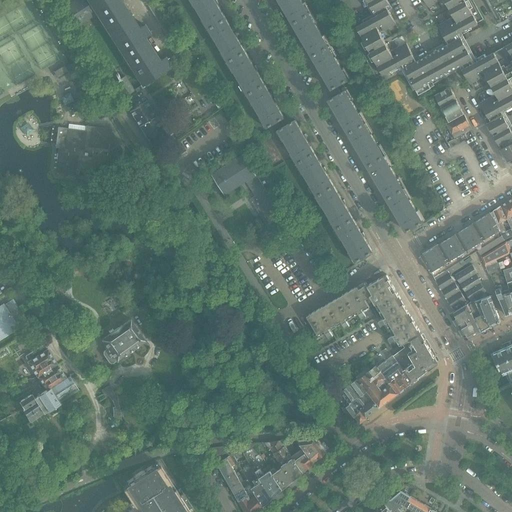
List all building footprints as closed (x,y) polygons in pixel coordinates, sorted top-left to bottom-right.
[(72,0),(65,5),(78,24),(96,13),(142,85),(171,66),(165,57),(159,61),(144,37),(150,33),(144,25),(139,28),(120,0),(72,0)] [(144,0),(182,59),(190,54),(155,0),(144,0)] [(192,0),(209,28),(226,19),(217,4),(219,3),(216,0),(215,0),(214,0),(192,0)] [(293,23),(309,14),(301,0),(278,0),(282,5),(280,6),(283,10),(284,9),(293,23)] [(371,16),(373,19),(380,32),(396,24),(389,11),(392,9),(390,4),(387,0),(364,0),(372,15),(371,16)] [(472,30),(470,27),(484,19),(473,0),(444,0),(454,17),(463,34),(472,30)] [(511,19),(511,0),(486,0),(492,10),(492,11),(495,17),(493,18),(498,27),(511,19)] [(293,23),(299,34),(301,38),(300,39),(302,42),(303,42),(312,56),(329,46),(309,14),(293,23)] [(391,73),(400,69),(390,52),(380,32),(373,19),(371,16),(363,21),(364,23),(351,31),(376,78),(390,71),(391,73)] [(486,75),(477,58),(475,59),(472,54),(470,49),(465,40),(462,35),(463,34),(454,17),(438,26),(446,40),(443,42),(444,44),(434,50),(419,57),(417,55),(414,57),(406,43),(390,52),(400,69),(401,68),(413,91),(416,89),(419,95),(431,88),(434,86),(433,84),(449,75),(458,70),(459,73),(463,71),(470,84),(486,75)] [(229,61),(245,52),(237,37),(238,36),(236,32),(234,33),(226,19),(209,28),(218,43),(229,61)] [(511,42),(497,51),(486,57),(485,54),(477,58),(486,75),(496,94),(504,108),(506,112),(511,107),(511,104),(511,42)] [(323,74),(331,89),(335,87),(348,79),(329,46),(312,56),(320,70),(319,71),(321,75),(323,74)] [(245,52),(229,61),(248,94),(265,84),(258,74),(256,70),(257,69),(255,65),(254,66),(252,63),(245,52)] [(70,65),(66,68),(69,73),(74,70),(72,66),(71,65),(70,65)] [(116,82),(115,83),(124,97),(133,90),(125,77),(124,76),(124,77),(116,82)] [(265,84),(248,94),(268,126),(275,122),(280,119),(284,117),(278,107),(275,102),(277,102),(274,98),(273,99),(271,95),(265,84)] [(450,87),(434,95),(441,109),(457,100),(450,87)] [(334,97),(329,100),(337,115),(336,116),(338,119),(340,119),(348,133),(365,123),(346,91),(341,93),(340,94),(334,97)] [(496,94),(481,103),(491,122),(487,124),(489,127),(495,137),(497,141),(501,149),(511,143),(511,125),(505,112),(506,112),(504,108),(496,94)] [(136,107),(130,111),(136,121),(139,127),(156,116),(147,100),(136,107)] [(457,100),(441,109),(449,123),(464,114),(457,100)] [(449,123),(446,124),(455,139),(472,130),(464,114),(449,123)] [(156,116),(139,127),(151,146),(173,132),(167,123),(163,126),(156,116)] [(285,126),(279,130),(292,152),(298,163),(314,153),(314,152),(306,138),(307,138),(305,134),(304,135),(295,120),(288,124),(285,126)] [(365,123),(348,133),(357,147),(355,148),(358,152),(359,151),(360,152),(368,166),(384,157),(382,152),(365,123)] [(59,128),(57,146),(60,147),(64,147),(64,148),(66,148),(65,152),(65,153),(59,152),(56,172),(58,172),(75,174),(76,169),(79,170),(101,152),(103,151),(103,148),(108,149),(110,130),(86,127),(86,132),(72,130),(73,125),(69,124),(68,129),(67,129),(59,128)] [(511,143),(501,149),(503,152),(508,161),(511,158),(511,143)] [(314,153),(298,163),(318,196),(334,186),(325,171),(327,170),(324,167),(323,167),(314,153)] [(212,173),(211,174),(215,180),(216,181),(216,182),(220,187),(220,188),(223,191),(225,195),(247,181),(254,191),(254,192),(255,191),(257,195),(250,199),(251,200),(267,226),(282,216),(265,189),(243,154),(243,155),(212,174),(212,173)] [(384,157),(368,166),(376,180),(375,181),(377,185),(378,184),(387,199),(404,189),(384,157)] [(58,172),(57,180),(74,182),(75,177),(75,174),(58,172)] [(334,186),(318,196),(337,228),(353,219),(344,204),(346,203),(344,199),(342,200),(334,186)] [(404,189),(387,199),(395,213),(394,214),(396,218),(398,217),(406,232),(410,230),(411,232),(417,228),(416,226),(423,222),(404,189)] [(511,215),(507,202),(501,206),(507,221),(507,220),(510,228),(511,227),(511,221),(511,218),(511,217),(511,215)] [(501,206),(493,211),(497,222),(498,225),(501,231),(505,229),(502,223),(507,221),(501,206)] [(456,233),(420,255),(434,277),(447,269),(460,261),(463,266),(466,264),(472,260),(470,257),(464,261),(463,259),(474,253),(478,251),(502,235),(500,231),(501,231),(498,225),(497,222),(493,211),(463,229),(461,230),(458,232),(456,233)] [(353,219),(337,228),(356,261),(363,257),(364,259),(370,255),(369,253),(373,251),(364,237),(365,236),(363,232),(362,233),(353,219)] [(505,229),(501,231),(504,240),(511,236),(511,231),(511,229),(510,229),(506,231),(505,229)] [(502,235),(478,251),(480,255),(504,240),(502,235)] [(485,255),(482,257),(485,265),(496,260),(500,258),(510,254),(506,243),(505,244),(494,250),(485,255)] [(496,260),(485,265),(489,275),(500,269),(496,260)] [(460,261),(447,269),(450,274),(463,266),(460,261)] [(472,264),(455,275),(471,302),(488,297),(479,284),(480,283),(475,275),(476,274),(471,266),(472,265),(472,264)] [(511,267),(503,270),(509,289),(510,292),(511,298),(511,267)] [(447,269),(434,277),(455,311),(454,312),(450,314),(457,325),(459,324),(461,328),(459,329),(466,341),(469,338),(481,331),(482,331),(468,304),(450,274),(447,269)] [(357,286),(307,316),(318,335),(319,337),(326,333),(329,338),(333,336),(330,330),(333,329),(343,323),(345,328),(350,326),(347,321),(359,313),(362,318),(366,316),(363,311),(370,307),(368,305),(365,299),(371,296),(374,301),(375,304),(384,318),(379,321),(381,325),(387,322),(394,335),(389,338),(391,342),(396,339),(400,345),(403,344),(421,333),(386,274),(368,285),(366,281),(357,286)] [(500,285),(494,287),(495,287),(496,293),(506,315),(511,313),(511,298),(510,292),(509,289),(502,292),(500,285)] [(471,302),(468,304),(482,331),(498,322),(499,319),(490,296),(488,297),(471,302)] [(11,314),(10,313),(10,312),(7,314),(2,306),(0,307),(0,336),(23,321),(16,311),(11,314)] [(102,339),(101,339),(104,343),(108,348),(104,352),(103,352),(103,353),(103,354),(104,355),(109,362),(111,363),(113,363),(117,360),(125,355),(129,352),(130,351),(131,353),(134,351),(133,349),(136,347),(146,340),(143,336),(143,335),(142,333),(141,334),(136,326),(136,325),(136,324),(134,323),(130,319),(126,322),(118,327),(113,331),(110,333),(102,339)] [(402,350),(393,356),(402,368),(412,382),(413,381),(417,378),(418,377),(426,371),(427,371),(426,370),(431,367),(432,366),(437,363),(438,363),(438,362),(435,357),(434,356),(430,348),(429,348),(425,340),(424,339),(421,334),(421,333),(403,344),(404,346),(405,348),(402,350)] [(504,372),(506,375),(511,384),(511,346),(495,354),(495,356),(495,357),(497,361),(498,362),(503,373),(504,372)] [(27,362),(38,377),(58,365),(48,349),(38,355),(35,350),(25,356),(28,361),(27,362)] [(392,356),(378,367),(386,378),(398,393),(399,392),(401,392),(404,390),(404,388),(406,386),(408,387),(411,384),(411,382),(412,382),(402,368),(393,356),(393,355),(392,356)] [(38,377),(42,384),(46,390),(47,391),(49,389),(66,378),(58,365),(38,377)] [(369,367),(356,376),(358,378),(358,379),(379,407),(398,393),(386,378),(378,367),(377,366),(371,370),(369,367)] [(66,378),(49,389),(58,403),(59,403),(79,390),(78,390),(77,387),(78,387),(78,386),(78,385),(79,384),(79,383),(79,382),(78,381),(78,380),(77,379),(76,378),(75,378),(74,378),(73,378),(72,378),(71,378),(70,377),(69,376),(66,378)] [(350,384),(349,385),(358,398),(363,405),(363,409),(360,411),(365,417),(379,407),(358,379),(358,378),(353,382),(350,384)] [(107,386),(101,390),(105,397),(105,398),(108,396),(114,393),(114,392),(110,385),(107,386)] [(349,385),(341,391),(348,400),(347,401),(346,405),(347,406),(343,409),(342,408),(341,408),(351,420),(353,419),(355,417),(360,424),(361,423),(367,419),(365,417),(360,411),(363,409),(363,405),(358,398),(349,385)] [(18,403),(23,411),(30,422),(44,412),(44,413),(47,410),(50,409),(49,409),(58,403),(49,389),(47,391),(46,390),(40,394),(39,394),(40,395),(34,398),(32,394),(19,402),(18,403)] [(114,393),(108,396),(110,399),(112,401),(115,407),(112,407),(113,412),(113,414),(113,417),(121,419),(121,418),(121,416),(120,414),(121,414),(121,413),(120,413),(120,408),(119,404),(118,399),(118,398),(117,396),(117,395),(116,393),(116,392),(115,391),(114,392),(114,393)] [(315,436),(297,438),(304,448),(308,453),(314,462),(327,451),(326,450),(321,444),(322,444),(317,437),(317,438),(315,436)] [(281,440),(266,442),(271,450),(271,449),(279,461),(282,459),(291,453),(289,451),(282,440),(281,440)] [(238,445),(240,449),(241,450),(243,453),(255,446),(254,443),(251,443),(250,443),(250,444),(245,444),(244,444),(243,444),(239,445),(239,444),(238,445)] [(231,446),(228,446),(231,452),(232,453),(240,449),(238,445),(232,445),(231,445),(231,446)] [(209,448),(208,448),(209,449),(213,456),(213,457),(214,458),(227,453),(230,452),(231,452),(228,446),(227,446),(226,446),(210,448),(209,448)] [(293,448),(289,451),(291,453),(294,457),(303,471),(314,462),(308,453),(304,448),(299,452),(297,453),(293,448)] [(291,453),(282,459),(285,463),(282,465),(283,467),(293,480),(303,471),(294,457),(291,453)] [(217,462),(216,462),(217,463),(221,470),(226,479),(236,473),(232,466),(231,464),(227,457),(218,463),(217,462)] [(190,511),(194,510),(179,488),(176,490),(175,488),(172,484),(164,471),(161,467),(160,465),(158,462),(152,465),(144,470),(142,467),(136,471),(132,474),(134,477),(127,482),(121,485),(123,489),(125,493),(129,498),(131,500),(130,500),(131,501),(120,511),(190,511)] [(261,467),(256,470),(257,471),(260,476),(274,497),(283,489),(272,471),(271,470),(268,466),(262,469),(261,467)] [(273,468),(271,470),(272,471),(283,489),(286,486),(287,485),(293,480),(283,467),(277,471),(275,469),(273,468)] [(252,468),(244,472),(246,477),(248,479),(253,486),(259,482),(256,478),(260,476),(257,471),(256,470),(254,471),(252,468)] [(236,473),(226,479),(231,488),(241,482),(236,473)] [(259,482),(253,486),(254,489),(265,505),(274,497),(260,476),(256,478),(259,482)] [(237,492),(233,493),(239,502),(244,511),(256,511),(264,505),(265,505),(254,489),(253,486),(248,479),(242,483),(245,488),(237,492)] [(241,482),(231,488),(233,493),(237,492),(245,488),(242,483),(241,482)] [(14,498),(8,486),(4,488),(10,500),(14,498)] [(387,503),(386,504),(392,511),(403,504),(405,505),(410,496),(402,491),(391,499),(389,500),(388,501),(387,503)] [(410,496),(405,505),(411,509),(415,511),(428,511),(431,508),(410,496)] [(378,510),(375,511),(392,511),(386,504),(385,503),(384,503),(381,503),(381,502),(377,505),(377,506),(377,509),(378,510)]
